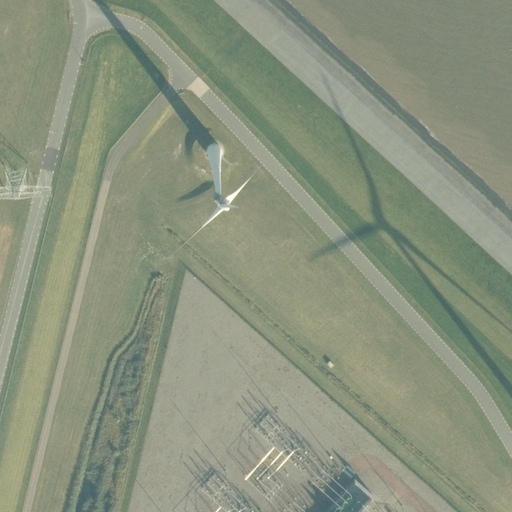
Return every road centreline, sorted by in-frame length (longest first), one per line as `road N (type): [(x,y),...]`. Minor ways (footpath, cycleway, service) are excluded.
road 1 (unclassified): [(511,445),(438,345),(151,40),(130,24),(81,19)]
road 2 (unclassified): [(0,364),(81,19)]
